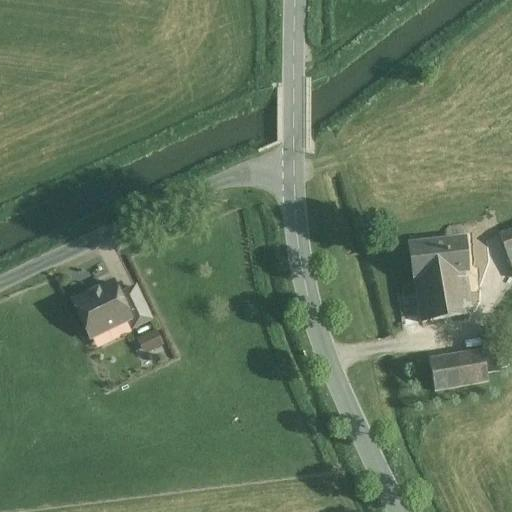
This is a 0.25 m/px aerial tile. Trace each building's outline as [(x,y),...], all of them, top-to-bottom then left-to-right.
[(511,231),(499,236),(511,271),(511,231)] [(464,243),(410,249),(415,278),(463,270),(463,272),(466,272),(464,243)] [(463,270),(415,278),(423,324),(471,316),(467,295),(483,292),(480,278),(465,281),(463,272),(463,270)] [(113,285),(73,304),(89,339),(129,320),(130,320),(119,296),(113,285)] [(134,289),(119,296),(130,320),(129,320),(133,329),(150,321),(134,289)] [(139,337),(144,353),(163,348),(158,331),(139,337)] [(483,352),(429,362),(434,394),(488,384),(483,352)]
